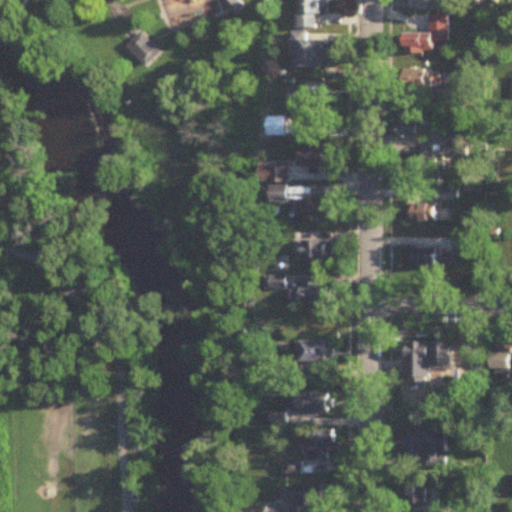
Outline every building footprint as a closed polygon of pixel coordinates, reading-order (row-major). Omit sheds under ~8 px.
[(225,3),(228,0),(239,0),(245,6),(234,15),(225,3)] [(302,0),(303,28),(319,28),(319,15),(332,14),(331,0),(302,0)] [(446,11),(446,0),(415,0),(416,11),(446,11)] [(450,15),(431,15),(431,33),(407,33),(407,53),(436,53),(436,43),(450,43),(450,15)] [(148,68),(162,54),(142,33),(127,48),(148,68)] [(333,68),(333,41),(308,41),(308,35),(296,34),(295,68),(333,68)] [(433,90),(433,70),(406,70),(406,90),(433,90)] [(293,110),(329,110),(329,86),(293,86),(293,110)] [(422,137),(422,111),(400,111),(400,137),(422,137)] [(305,168),(334,168),(334,147),(305,147),(305,168)] [(409,172),(444,172),(444,158),(431,158),(431,154),(409,154),(409,172)] [(263,183),(291,183),(291,167),(263,167),(263,183)] [(274,203),(290,203),(290,187),(274,187),(274,203)] [(436,218),(436,198),(413,198),(413,218),(436,218)] [(301,203),(301,220),(335,220),(335,203),(301,203)] [(472,240),(455,240),(455,253),(472,253),(472,240)] [(302,242),(302,260),(335,260),(335,242),(302,242)] [(409,269),(440,269),(440,249),(409,249),(409,269)] [(335,306),(335,285),(303,285),(303,306),(335,306)] [(333,342),(303,342),(303,363),(333,363),(333,342)] [(408,344),(408,363),(439,363),(439,344),(408,344)] [(493,372),(511,372),(511,353),(493,353),(493,372)] [(299,415),(335,415),(335,395),(299,395),(299,415)] [(340,432),(319,432),(319,444),(310,444),(310,461),(332,461),(332,456),(340,456),(340,432)] [(428,505),(428,476),(406,476),(406,505),(428,505)] [(331,508),(331,486),(297,486),(297,511),(289,511),(307,511),(308,508),(331,508)]
